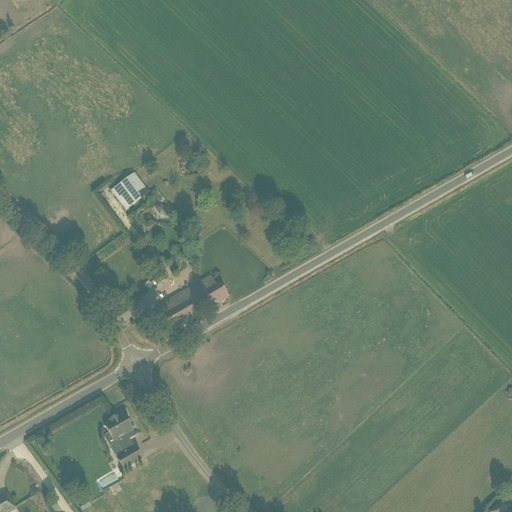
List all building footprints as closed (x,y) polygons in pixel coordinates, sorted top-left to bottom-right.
[(134,174),(119,185),(111,192),(126,211),(149,194),(134,174)] [(181,256),(188,261),(194,252),(187,247),(181,256)] [(148,282),(145,284),(149,289),(152,287),(153,287),(167,277),(161,268),(146,279),(148,282)] [(219,283),(216,285),(211,277),(151,311),(165,335),(228,299),(223,291),(225,290),(221,284),(220,285),(219,283)] [(133,433),(129,426),(128,427),(126,423),(127,423),(123,416),(120,418),(119,417),(106,424),(107,425),(104,427),(108,434),(105,436),(104,439),(108,445),(123,472),(143,460),(136,448),(134,449),(129,441),(135,437),(132,433),(133,433)] [(117,485),(109,490),(113,496),(121,491),(117,485)] [(0,511),(7,511),(13,509),(12,506),(7,497),(0,500),(0,511)] [(502,500),(490,511),(504,511),(509,507),(502,500)] [(82,511),(91,508),(87,501),(79,506),(82,511)]
